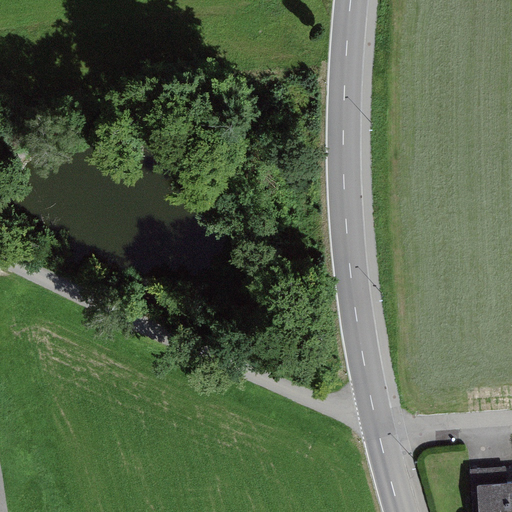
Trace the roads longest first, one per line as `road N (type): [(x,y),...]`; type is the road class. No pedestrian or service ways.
road 1 (tertiary): [(353,0),(351,276),(382,427)]
road 2 (residential): [(0,268),(382,427)]
road 3 (residential): [(382,427),(511,418)]
